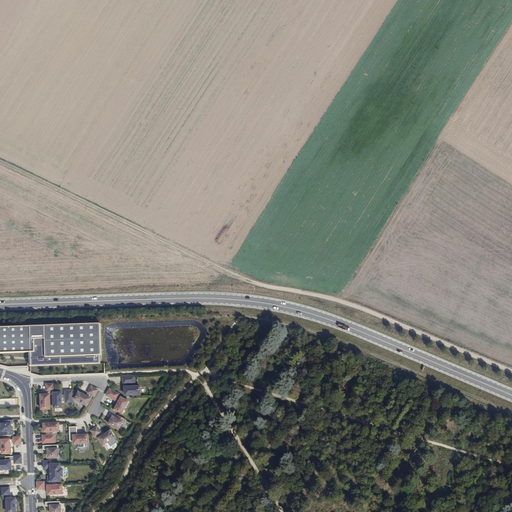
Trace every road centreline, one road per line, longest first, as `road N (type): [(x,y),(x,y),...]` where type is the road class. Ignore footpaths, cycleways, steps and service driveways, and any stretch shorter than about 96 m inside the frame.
road 1 (track): [(511,370),(347,303),(267,287),(212,265),(0,164)]
road 2 (primary): [(511,394),(291,307),(211,297),(0,304)]
road 3 (residential): [(22,383),(98,379),(103,391),(87,418),(68,420)]
